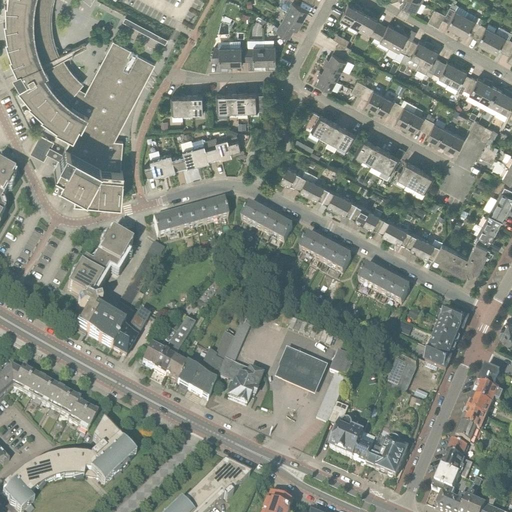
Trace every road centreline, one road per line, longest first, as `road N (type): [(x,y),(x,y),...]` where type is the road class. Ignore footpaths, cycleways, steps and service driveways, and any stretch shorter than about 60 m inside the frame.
road 1 (residential): [(490,313),(245,188),(62,220),(45,205),(0,112)]
road 2 (primary): [(0,316),(202,427)]
road 3 (residential): [(461,178),(289,77)]
road 4 (residential): [(402,511),(470,351)]
road 5 (residential): [(511,76),(376,0)]
road 6 (primary): [(400,511),(276,463)]
